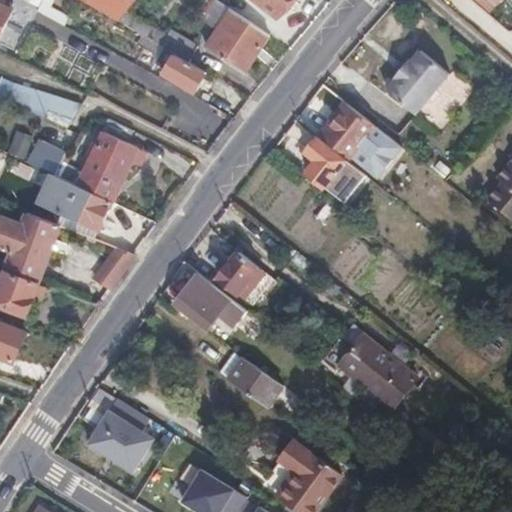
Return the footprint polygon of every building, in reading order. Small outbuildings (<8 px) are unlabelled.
[(79,0),(115,21),(122,24),(138,4),(130,0),(79,0)] [(208,0),(193,0),(192,2),(216,19),(222,9),(208,0)] [(255,0),(281,20),(295,0),(255,0)] [(501,0),(477,0),(491,12),(501,0)] [(0,37),(13,12),(0,4),(0,37)] [(249,72),(272,36),(271,35),(251,22),(228,7),(205,42),(249,72)] [(251,22),(271,35),(276,25),(257,11),(251,22)] [(165,49),(180,57),(193,65),(202,47),(175,31),(165,49)] [(163,48),(146,38),(143,43),(152,48),(150,53),(158,58),(163,48)] [(449,73),(420,49),(411,61),(407,57),(393,75),(396,79),(387,91),(418,114),(449,73)] [(198,94),(211,75),(193,65),(180,57),(174,65),(171,63),(164,74),(198,94)] [(75,121),(83,108),(55,97),(50,112),(75,121)] [(378,180),(403,148),(348,103),(323,134),(378,180)] [(75,184),(114,202),(139,149),(123,142),(129,128),(107,116),(75,184)] [(367,178),(320,139),(309,154),(318,162),(310,174),(347,204),(367,178)] [(38,167),(52,173),(58,176),(69,158),(50,148),(38,167)] [(511,160),(499,177),(504,181),(490,199),(511,215),(511,160)] [(100,232),(114,202),(75,184),(58,176),(52,173),(48,181),(38,203),(62,213),(100,232)] [(8,270),(41,283),(61,226),(29,214),(24,226),(3,218),(0,219),(0,245),(14,251),(8,270)] [(96,280),(111,290),(136,255),(117,248),(96,280)] [(239,295),(260,268),(240,252),(220,279),(239,295)] [(42,285),(8,272),(2,288),(0,287),(0,308),(29,319),(36,303),(42,304),(47,291),(41,289),(42,285)] [(236,328),(247,313),(198,275),(177,303),(200,321),(210,308),(236,328)] [(28,336),(0,323),(0,359),(14,366),(28,336)] [(394,410),(417,379),(364,338),(353,351),(340,341),(324,362),(336,373),(340,368),(394,410)] [(313,361),(320,351),(307,341),(299,350),(313,361)] [(267,407),(283,386),(245,357),(228,379),(267,407)] [(134,473),(155,441),(111,413),(90,445),(134,473)] [(274,500),(293,511),(309,511),(335,473),(286,442),(270,465),(289,477),(274,500)] [(196,511),(223,511),(235,493),(202,472),(183,504),(196,511)]
